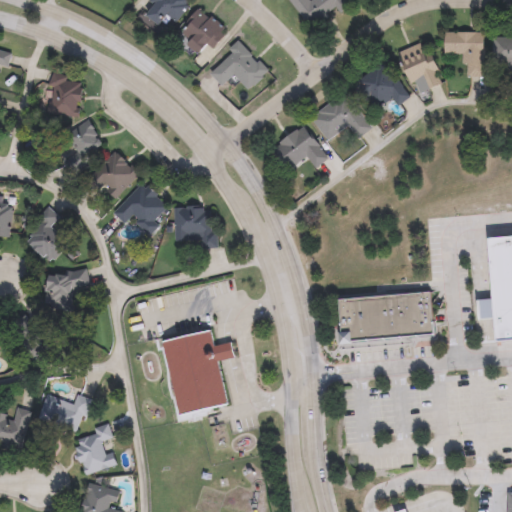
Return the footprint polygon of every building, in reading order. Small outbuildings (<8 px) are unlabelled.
[(149,2),(150,0),(191,0),(193,1),(178,22),(167,15),(160,24),(147,15),(153,5),(149,2)] [(346,0),(351,6),(340,13),(338,10),(312,28),(291,0),(346,0)] [(213,49),(209,45),(200,54),(178,35),(202,8),(229,32),(213,49)] [(467,77),(467,53),(446,53),(446,32),(485,32),(485,77),(467,77)] [(495,34),(511,34),(511,64),(495,64),(495,34)] [(417,93),(401,51),(426,41),(442,83),(417,93)] [(270,70),(251,90),(235,75),(225,86),(211,72),(241,42),(270,70)] [(0,49),(13,53),(9,67),(0,64),(0,49)] [(411,95),(399,104),(393,96),(374,111),(354,85),(385,61),(411,95)] [(82,80),(82,117),(53,117),(53,80),(82,80)] [(312,117),(345,92),(372,128),(359,138),(349,125),(330,140),(312,117)] [(59,143),(89,121),(105,143),(75,165),(59,143)] [(308,156),(290,168),(275,146),(306,125),(329,158),(316,167),(308,156)] [(116,198),(95,177),(119,152),(141,174),(116,198)] [(143,183),(169,206),(155,221),(161,226),(152,235),(133,217),(127,224),(115,213),(143,183)] [(72,243),(53,263),(28,240),(42,226),(36,220),(49,206),(61,217),(53,225),(72,243)] [(176,207),(215,207),(215,245),(177,245),(176,207)] [(0,213),(15,213),(14,235),(0,235),(0,213)] [(488,237),(511,235),(511,340),(496,342),(495,319),(481,320),(479,300),(493,299),(488,237)] [(90,286),(74,287),(76,304),(61,305),(60,294),(50,294),(48,273),(89,269),(90,286)] [(431,289),(436,333),(353,341),(353,344),(343,345),(338,298),(431,289)] [(52,353),(32,359),(22,328),(42,322),(52,353)] [(228,404),(178,414),(165,339),(212,330),(215,345),(233,342),(236,357),(220,360),(228,404)] [(40,419),(48,394),(75,404),(78,394),(92,399),(80,433),(40,419)] [(0,412),(15,417),(18,408),(33,412),(21,450),(0,444),(0,412)] [(115,467),(87,475),(76,437),(111,427),(114,438),(108,440),(115,467)] [(82,511),(89,484),(120,491),(116,509),(125,511),(124,511),(82,511)]
